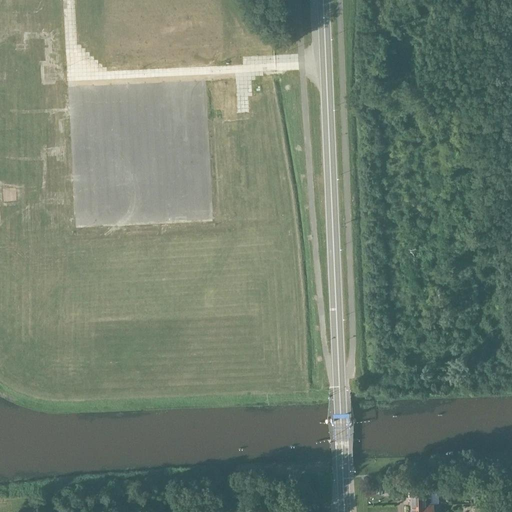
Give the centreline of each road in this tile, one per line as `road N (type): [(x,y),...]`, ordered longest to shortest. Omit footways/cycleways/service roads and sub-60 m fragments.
road 1 (secondary): [(343,511),(322,0)]
road 2 (track): [(324,64),(71,76),(66,0)]
